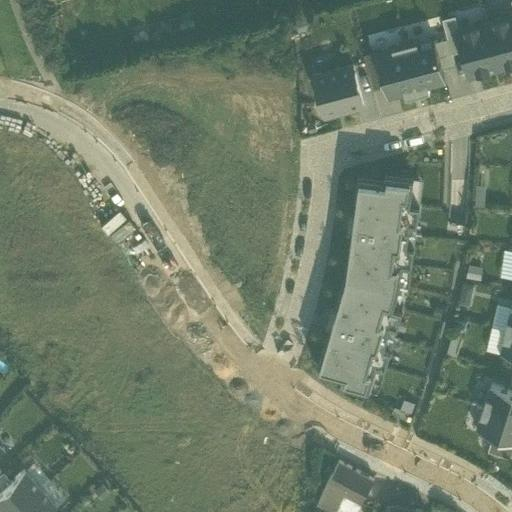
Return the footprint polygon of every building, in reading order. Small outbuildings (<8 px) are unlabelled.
[(451,51),(463,47),(458,28),(459,27),(455,13),(442,16),(447,36),(451,51)] [(511,13),(487,20),(499,65),(511,61),(511,13)] [(463,47),(470,73),(499,65),(487,20),(459,27),(458,28),(463,47)] [(434,33),(405,41),(419,91),(430,88),(429,84),(447,79),(443,66),(436,39),(434,33)] [(447,36),(436,39),(443,66),(455,63),(451,51),(447,36)] [(407,94),(419,91),(405,41),(376,49),(385,83),(388,95),(406,90),(407,94)] [(373,86),(385,83),(376,49),(364,52),(373,86)] [(364,101),(353,63),(314,73),(325,112),(364,101)] [(86,328),(129,305),(100,248),(51,188),(5,148),(0,153),(0,207),(14,221),(59,277),(86,328)] [(342,379),(370,387),(378,363),(386,366),(392,347),(385,345),(391,323),(398,325),(404,307),(395,304),(400,283),(404,262),(412,262),(415,243),(408,242),(411,220),(418,221),(420,202),(411,200),(414,175),(385,171),(385,177),(358,173),(354,206),(355,207),(354,213),(351,212),(348,233),(351,234),(350,240),(345,273),(337,302),(338,303),(336,309),(333,308),(327,327),(331,329),(329,334),(328,334),(319,366),(343,374),(342,379)] [(486,183),(477,182),(475,203),(485,204),(486,183)] [(511,247),(504,246),(500,275),(511,276),(511,247)] [(484,265),(469,262),(466,276),(481,279),(484,265)] [(475,282),(464,280),(459,302),(470,304),(475,282)] [(506,327),(511,304),(498,301),(492,324),(506,327)] [(506,327),(492,324),(487,347),(501,351),(506,327)] [(511,328),(506,327),(501,351),(511,353),(511,328)] [(152,331),(108,362),(119,377),(123,375),(145,408),(147,407),(206,468),(205,470),(252,504),(281,463),(237,432),(238,430),(185,375),(183,377),(152,331)] [(463,334),(453,331),(447,351),(457,354),(463,334)] [(30,344),(11,359),(68,426),(87,411),(30,344)] [(511,388),(491,381),(484,404),(511,413),(511,388)] [(511,413),(484,404),(476,427),(511,438),(511,413)] [(511,451),(511,443),(492,437),(488,450),(510,457),(511,451)] [(317,502),(335,511),(344,491),(361,500),(374,477),(338,458),(317,502)] [(40,485),(49,477),(33,459),(24,467),(40,485)] [(0,511),(9,511),(40,485),(24,467),(10,479),(0,488),(0,511)] [(0,472),(0,488),(10,479),(3,470),(0,472)] [(49,477),(40,485),(56,503),(65,495),(49,477)] [(40,485),(9,511),(45,511),(56,503),(40,485)] [(344,491),(335,511),(336,511),(356,511),(361,500),(344,491)]
